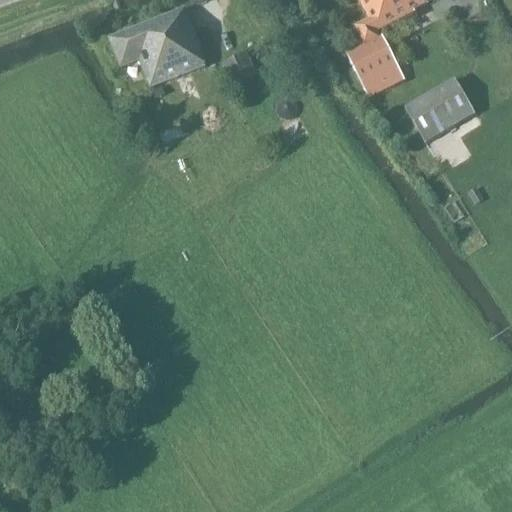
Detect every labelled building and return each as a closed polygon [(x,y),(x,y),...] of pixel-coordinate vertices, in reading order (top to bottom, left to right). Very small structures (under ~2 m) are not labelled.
[(189,0),(193,9),(209,2),(208,0),(189,0)] [(352,28),(363,49),(381,40),(377,34),(412,16),(411,14),(426,6),(422,0),(355,0),(367,21),(352,28)] [(203,70),(198,57),(200,56),(183,13),(107,43),(118,73),(138,65),(148,92),(203,70)] [(366,100),(402,83),(381,40),(363,49),(345,58),(366,100)] [(246,54),(223,65),(233,88),(257,76),(246,54)] [(455,82),(405,111),(426,146),(475,117),(455,82)] [(293,120),(297,115),(298,107),(294,103),(287,100),(279,102),(276,107),(275,114),(279,120),(286,122),(293,120)] [(9,370),(0,375),(0,384),(5,393),(19,384),(9,370)]
